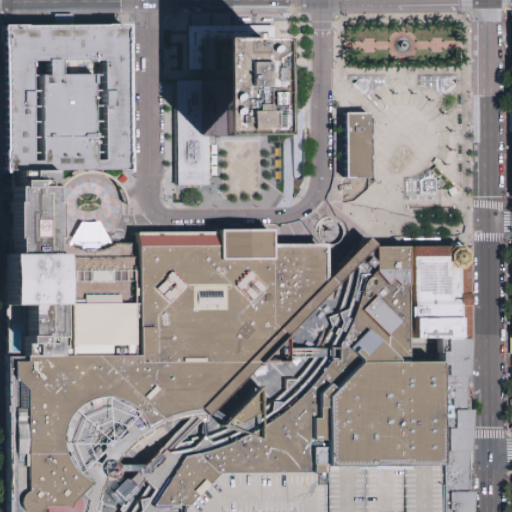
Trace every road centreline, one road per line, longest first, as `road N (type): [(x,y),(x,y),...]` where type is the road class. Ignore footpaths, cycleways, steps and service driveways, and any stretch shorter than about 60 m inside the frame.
road 1 (residential): [(148,5),(147,210),(318,210),(318,0)]
road 2 (secondary): [(486,0),(489,226)]
road 3 (secondary): [(489,226),(490,389)]
road 4 (secondary): [(148,5),(300,0)]
